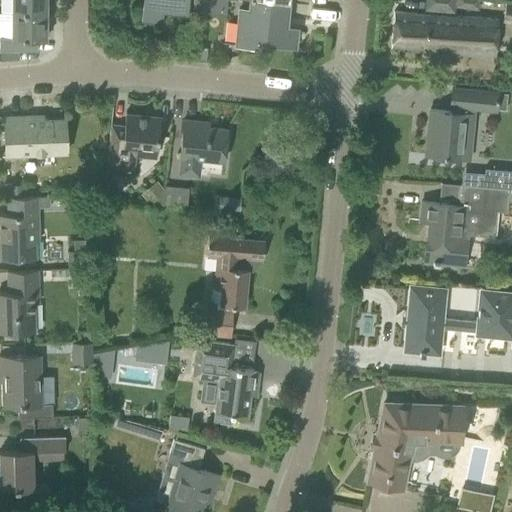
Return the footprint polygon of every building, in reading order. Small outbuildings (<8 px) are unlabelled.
[(0,0),(0,13),(12,13),(46,13),(45,0),(0,0)] [(143,0),(142,20),(160,21),(161,10),(185,12),(186,0),(143,0)] [(285,28),(288,3),(252,0),(249,0),(249,10),(239,9),(235,45),(258,47),(259,43),(294,47),(296,29),(285,28)] [(479,0),(454,0),(453,6),(478,10),(479,0)] [(511,3),(505,2),(503,17),(511,18),(511,3)] [(495,57),(497,23),(498,20),(393,12),(390,49),(495,57)] [(0,50),(0,61),(19,59),(19,51),(37,51),(37,39),(45,39),(46,13),(12,13),(12,37),(0,36),(0,50)] [(430,110),(428,126),(431,126),(428,155),(448,157),(468,159),(473,108),(496,110),(497,93),(497,92),(471,90),(451,88),(450,98),(449,106),(451,106),(451,112),(430,110)] [(134,149),(156,151),(159,117),(125,114),(124,126),(110,125),(105,173),(131,176),(134,149)] [(66,152),(65,139),(65,118),(34,120),(34,116),(3,117),(5,155),(31,154),(32,167),(54,166),(53,153),(66,152)] [(183,120),(181,140),(179,156),(180,157),(179,173),(198,175),(200,159),(223,161),(226,129),(201,127),(202,122),(183,120)] [(511,168),(491,167),(490,185),(509,187),(511,187),(511,168)] [(494,237),(497,209),(507,210),(509,187),(490,185),(462,183),(460,182),(458,205),(421,202),(419,221),(427,222),(424,258),(433,258),(432,260),(439,260),(439,259),(464,262),(467,234),(494,237)] [(188,188),(164,185),(162,202),(186,205),(188,188)] [(7,214),(0,213),(0,258),(19,258),(35,258),(35,240),(35,230),(38,230),(37,208),(37,196),(27,196),(22,196),(9,197),(7,197),(7,214)] [(238,239),(238,236),(208,233),(206,257),(217,258),(214,288),(212,288),(210,299),(212,301),(221,301),(221,304),(243,306),(246,270),(251,270),(261,262),(261,258),(262,258),(264,241),(238,239)] [(36,269),(28,270),(8,270),(8,292),(0,292),(0,332),(33,331),(32,296),(37,296),(36,269)] [(404,317),(403,324),(407,324),(404,349),(418,350),(418,353),(423,354),(423,351),(435,352),(437,328),(474,331),(473,334),(511,337),(511,289),(479,286),(475,320),(438,318),(441,289),(430,288),(410,286),(407,317),(404,317)] [(232,312),(212,310),(204,309),(202,333),(230,336),(232,312)] [(235,344),(215,341),(196,339),(191,377),(218,381),(212,421),(230,424),(232,414),(247,416),(251,385),(258,385),(259,372),(253,371),(254,369),(238,367),(239,360),(233,359),(235,344)] [(91,341),(71,342),(72,362),(92,361),(91,341)] [(114,349),(92,353),(92,361),(92,364),(96,364),(95,374),(111,376),(114,349)] [(38,355),(18,356),(0,356),(0,372),(3,372),(4,406),(17,405),(18,417),(52,416),(51,403),(40,403),(38,355)] [(430,439),(452,440),(460,440),(460,404),(383,403),(376,436),(378,438),(376,446),(374,447),(367,480),(402,488),(408,457),(412,457),(417,457),(420,455),(424,453),(426,451),(429,447),(430,443),(430,439)] [(170,415),(168,429),(186,433),(188,417),(170,415)] [(121,416),(119,426),(163,436),(165,426),(121,416)] [(91,417),(77,417),(78,434),(86,434),(92,434),(91,417)] [(65,450),(64,436),(19,437),(20,450),(0,451),(0,487),(13,487),(13,490),(32,489),(31,451),(65,450)] [(203,448),(184,443),(172,439),(165,462),(179,466),(167,508),(178,511),(199,511),(206,488),(212,490),(216,475),(197,469),(203,448)] [(485,494),(481,511),(488,511),(492,495),(485,494)] [(116,508),(114,511),(136,511),(138,505),(118,499),(116,508)]
